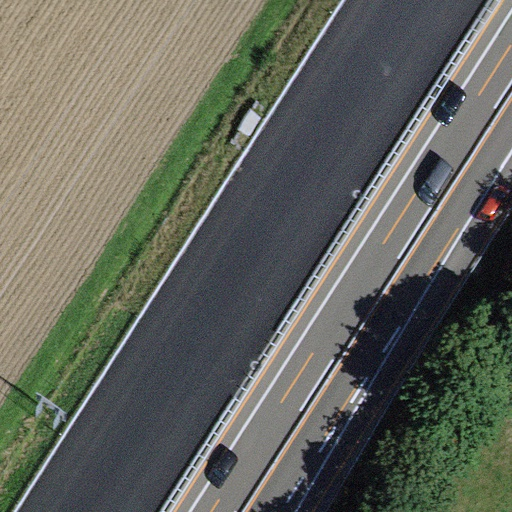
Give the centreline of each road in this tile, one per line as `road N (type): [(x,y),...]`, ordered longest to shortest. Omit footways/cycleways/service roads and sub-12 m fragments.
road 1 (motorway): [(435,0),(109,511)]
road 2 (motorway): [(236,511),(511,83)]
